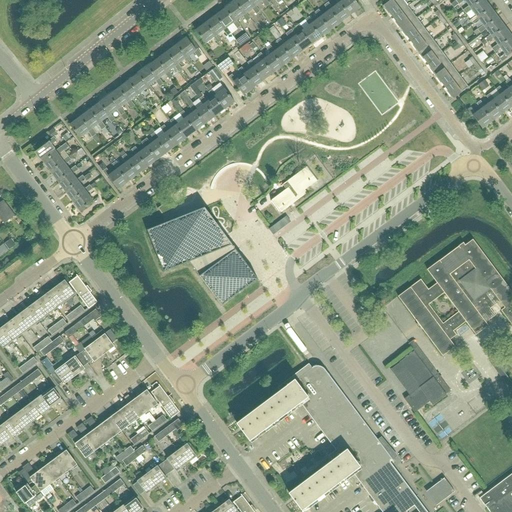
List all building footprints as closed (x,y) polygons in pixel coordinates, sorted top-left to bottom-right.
[(248,0),(235,0),(234,1),(244,14),(246,13),(252,9),(256,15),(260,12),(255,6),(253,7),(248,0)] [(340,2),(350,15),(360,8),(354,0),(342,0),(342,1),(341,0),(334,0),(338,4),(340,2)] [(393,17),(408,6),(403,0),(384,0),(383,1),(385,4),(383,6),(388,14),(389,13),(393,17)] [(454,9),(465,0),(464,0),(456,0),(451,5),(454,9)] [(480,0),(464,0),(465,0),(469,6),(463,10),(462,9),(457,13),(460,17),(465,13),(466,14),(472,10),(470,8),(480,0)] [(472,10),(476,16),(470,20),(473,24),(479,20),(479,19),(478,17),(491,8),(484,0),(480,0),(470,8),(472,10)] [(236,20),(242,16),(246,22),(250,19),(246,13),(244,14),(234,1),(224,9),(234,22),(236,20)] [(341,23),(350,15),(340,2),(338,4),(332,8),(328,2),(324,5),(328,11),(331,9),(341,23)] [(416,18),(408,6),(393,17),(396,22),(395,22),(400,30),(416,18)] [(498,17),(491,8),(478,17),(479,19),(479,20),(483,25),(477,29),(480,33),(486,29),(485,27),(498,17)] [(224,9),(215,16),(224,29),(227,27),(232,23),(237,29),(241,26),(236,20),(234,22),(224,9)] [(331,30),(341,23),(331,9),(328,11),(322,15),(318,10),(314,13),(318,18),(319,18),(321,16),(331,30)] [(215,16),(205,23),(215,36),(217,34),(217,35),(223,30),(227,36),(231,33),(227,27),(224,29),(215,16)] [(318,18),(313,22),(309,17),(305,20),(309,25),(311,24),(321,37),(331,30),(321,16),(319,18),(318,18)] [(505,27),(498,17),(485,27),(486,29),(490,35),(481,42),(484,46),(493,39),(494,39),(492,37),(505,27)] [(410,40),(425,29),(416,18),(400,30),(406,37),(407,36),(410,40)] [(221,40),(217,35),(217,34),(215,36),(205,23),(195,31),(205,44),(213,38),(217,43),(221,40)] [(309,25),(303,29),(299,24),(295,27),(299,32),(299,33),(302,31),(312,45),(321,38),(321,37),(311,24),(309,25)] [(511,36),(505,27),(492,37),(494,39),(493,39),(497,44),(492,49),(495,53),(500,48),(501,48),(499,46),(511,36)] [(434,41),(425,29),(410,40),(413,45),(412,45),(417,53),(434,41)] [(474,29),(466,35),(469,40),(478,34),(474,29)] [(292,38),(302,52),(312,45),(302,31),(299,33),(299,32),(295,35),(291,30),(285,34),(290,40),(292,38)] [(483,37),(480,33),(467,42),(470,47),(483,37)] [(499,58),(502,62),(508,58),(507,56),(511,52),(511,36),(499,46),(501,48),(500,48),(505,54),(499,58)] [(202,55),(197,49),(196,50),(186,37),(176,45),(186,58),(188,56),(188,57),(193,53),(198,58),(202,55)] [(290,40),(284,44),(280,38),(276,41),(280,47),(282,46),(292,59),(297,55),(298,56),(302,52),(292,38),(290,40)] [(427,64),(442,52),(434,41),(417,53),(423,60),(424,59),(427,64)] [(186,58),(176,45),(167,52),(176,65),(178,64),(184,60),(188,65),(192,62),(188,57),(188,56),(186,58)] [(280,47),(274,51),(270,45),(266,48),(270,54),(272,53),(283,66),(292,59),(282,46),(280,47)] [(476,55),(481,62),(487,57),(482,51),(476,55)] [(168,71),(169,71),(174,67),(179,73),(182,70),(178,64),(176,65),(167,52),(157,59),(167,72),(168,71)] [(451,64),(442,52),(427,64),(430,68),(429,68),(435,76),(451,64)] [(270,54),(265,58),(261,53),(257,56),(261,61),(263,60),(273,73),(283,66),(272,53),(270,54)] [(159,78),(165,74),(169,80),(173,77),(169,71),(168,71),(167,72),(157,59),(147,66),(157,79),(159,78)] [(213,66),(208,59),(201,63),(206,71),(213,66)] [(253,67),(263,81),(273,73),(263,60),(261,61),(255,65),(251,60),(247,63),(251,68),(251,69),(253,67)] [(476,63),(473,65),(482,76),(484,75),(484,73),(476,63)] [(444,87),(459,75),(451,64),(435,76),(440,83),(441,82),(444,87)] [(147,87),(149,85),(155,81),(159,87),(163,84),(159,78),(157,79),(147,66),(138,74),(147,87)] [(208,72),(208,73),(216,83),(223,77),(215,67),(208,72)] [(251,69),(251,68),(246,73),(241,67),(237,70),(242,76),(244,74),(254,87),(263,81),(253,67),(251,69)] [(147,87),(138,74),(128,81),(138,94),(140,92),(145,89),(149,95),(153,100),(156,97),(152,92),(154,91),(149,85),(147,87)] [(244,95),(254,87),(244,74),(242,76),(236,80),(232,74),(228,77),(233,84),(234,83),(244,95)] [(468,87),(459,75),(444,87),(447,91),(446,92),(452,99),(468,87)] [(224,110),(214,97),(212,98),(210,95),(204,99),(196,88),(203,83),(200,79),(189,87),(198,99),(203,105),(205,104),(214,117),(220,113),(221,114),(224,111),(224,110)] [(128,101),(130,100),(136,95),(140,101),(144,98),(140,92),(138,94),(128,81),(118,88),(128,101)] [(208,92),(210,95),(212,98),(214,97),(224,110),(235,102),(225,88),(216,95),(212,89),(213,88),(210,83),(205,87),(209,92),(208,92)] [(511,107),(511,106),(511,86),(511,87),(510,88),(509,88),(504,92),(500,86),(496,89),(500,95),(502,94),(511,107)] [(121,107),(126,103),(131,108),(135,105),(130,100),(128,101),(118,88),(109,95),(118,109),(121,107)] [(502,114),(511,107),(502,94),(500,95),(494,99),(490,93),(486,96),(490,102),(491,102),(492,101),(502,114)] [(118,109),(109,95),(99,103),(109,116),(111,114),(111,115),(117,110),(124,120),(128,118),(125,113),(121,107),(118,109)] [(492,121),(502,114),(492,101),(491,102),(490,102),(485,106),(480,101),(476,104),(481,110),(483,108),(492,121)] [(99,103),(89,110),(99,123),(101,121),(102,122),(107,118),(111,123),(115,120),(111,115),(111,114),(109,116),(99,103)] [(205,124),(214,117),(205,104),(203,105),(197,110),(196,108),(193,104),(189,107),(193,112),(195,111),(205,124)] [(205,124),(195,111),(193,112),(187,117),(178,105),(175,107),(180,113),(179,114),(183,120),(185,118),(195,132),(205,124)] [(482,129),(492,121),(483,108),(481,110),(475,114),(471,108),(467,111),(471,117),(473,116),(482,129)] [(99,123),(89,110),(80,117),(89,130),(92,129),(98,125),(105,134),(109,131),(102,122),(101,121),(99,123)] [(89,130),(80,117),(70,125),(80,138),(88,132),(96,142),(100,139),(92,129),(89,130)] [(186,139),(195,132),(185,118),(183,120),(178,124),(173,118),(169,121),(173,127),(176,125),(186,139)] [(176,125),(173,127),(168,131),(164,125),(160,128),(164,134),(166,132),(176,146),(186,139),(176,125)] [(167,153),(176,146),(166,132),(164,134),(158,138),(151,129),(148,131),(151,135),(150,136),(154,141),(157,139),(167,153)] [(54,137),(48,142),(49,143),(36,152),(43,163),(56,153),(55,151),(51,145),(57,141),(54,137)] [(157,160),(167,153),(157,139),(154,141),(151,144),(146,138),(141,143),(145,148),(147,147),(157,160)] [(43,163),(51,172),(64,162),(62,161),(59,157),(62,155),(61,153),(69,147),(66,143),(55,151),(56,153),(43,163)] [(137,154),(148,167),(157,160),(147,147),(145,148),(139,152),(135,147),(131,150),(135,155),(137,154)] [(138,174),(148,167),(137,154),(135,155),(130,160),(123,150),(119,153),(122,157),(121,157),(126,163),(128,161),(138,174)] [(231,178),(243,169),(228,150),(197,174),(209,188),(217,182),(225,191),(235,183),(231,178)] [(389,153),(388,154),(402,172),(411,165),(399,150),(392,156),(389,153)] [(70,170),(65,165),(71,160),(68,156),(62,161),(64,162),(51,172),(58,182),(71,172),(70,170)] [(128,182),(138,174),(128,161),(126,163),(120,167),(112,156),(108,159),(112,164),(116,170),(118,168),(128,182)] [(118,189),(128,182),(118,168),(116,170),(110,174),(102,163),(98,166),(107,178),(108,176),(118,189)] [(71,172),(58,182),(65,192),(78,182),(77,180),(73,174),(78,170),(75,166),(70,170),(71,172)] [(270,201),(280,213),(307,193),(305,190),(318,180),(308,166),(281,186),(281,187),(285,184),(288,188),(270,201)] [(65,192),(72,201),(85,191),(84,189),(80,184),(85,180),(87,181),(92,177),(89,173),(83,177),(82,175),(77,180),(78,182),(65,192)] [(85,191),(72,201),(80,211),(93,201),(87,194),(93,189),(92,189),(97,185),(94,182),(90,185),(84,189),(85,191)] [(177,207),(171,199),(157,208),(158,210),(164,217),(177,207)] [(0,218),(4,224),(15,216),(3,200),(0,202),(0,218)] [(203,209),(147,231),(163,272),(188,262),(221,306),(256,279),(203,209)] [(269,229),(273,235),(290,222),(286,216),(269,229)] [(511,325),(511,292),(491,264),(481,251),(473,239),(465,246),(463,243),(427,270),(428,272),(437,283),(428,290),(421,280),(399,296),(398,296),(442,356),(455,347),(450,340),(456,335),(453,331),(466,322),(475,335),(488,325),(485,322),(495,315),(490,308),(496,303),(501,310),(511,325)] [(69,282),(88,308),(89,309),(97,303),(97,302),(77,275),(76,275),(77,276),(69,282)] [(66,301),(71,297),(72,299),(76,296),(75,295),(75,294),(65,280),(59,284),(58,282),(54,285),(55,287),(66,301)] [(66,301),(55,287),(50,291),(49,289),(45,292),(46,294),(57,308),(62,304),(63,305),(67,303),(66,301)] [(57,308),(46,294),(41,298),(40,296),(36,299),(37,301),(37,300),(48,315),(53,311),(54,312),(58,310),(57,308)] [(37,300),(37,301),(32,304),(31,302),(27,305),(28,307),(29,307),(39,321),(44,317),(45,319),(49,316),(48,315),(37,300)] [(81,305),(73,311),(77,316),(85,311),(81,305)] [(29,307),(28,307),(23,311),(22,309),(18,312),(19,314),(20,314),(30,328),(35,324),(36,326),(40,323),(39,322),(39,321),(29,307)] [(95,321),(97,319),(101,316),(96,309),(80,321),(84,327),(93,319),(95,321)] [(70,322),(77,316),(73,311),(66,316),(70,322)] [(20,314),(19,314),(14,318),(13,316),(9,319),(10,321),(11,321),(21,335),(26,331),(28,332),(31,330),(30,328),(20,314)] [(63,319),(55,324),(59,330),(67,324),(63,319)] [(11,321),(10,321),(6,324),(4,323),(0,326),(2,327),(12,341),(17,338),(18,339),(22,336),(21,335),(11,321)] [(69,337),(84,327),(80,321),(65,332),(69,337)] [(52,335),(59,330),(55,324),(48,330),(52,335)] [(12,342),(12,341),(2,327),(0,328),(0,343),(3,348),(9,344),(10,346),(13,343),(12,342)] [(95,341),(104,354),(114,346),(102,330),(92,337),(95,341)] [(299,331),(294,334),(307,357),(312,355),(299,331)] [(64,341),(60,336),(50,344),(54,349),(64,341)] [(45,347),(52,342),(48,337),(41,342),(45,347)] [(80,353),(88,363),(93,360),(94,362),(104,354),(95,341),(85,349),(80,353)] [(45,347),(41,342),(33,348),(37,353),(45,347)] [(54,349),(50,344),(40,351),(44,356),(54,349)] [(511,345),(507,349),(509,351),(503,355),(503,356),(511,367),(511,345)] [(66,363),(65,363),(75,376),(85,369),(83,367),(88,363),(80,353),(78,354),(73,348),(61,357),(66,363)] [(439,373),(438,373),(433,376),(414,351),(390,369),(409,395),(404,399),(414,413),(429,401),(432,405),(446,395),(435,380),(441,376),(440,375),(439,376),(438,374),(439,373)] [(503,356),(496,362),(494,359),(490,362),(511,392),(511,383),(504,373),(511,367),(503,356)] [(34,357),(26,363),(30,368),(38,362),(34,357)] [(23,374),(30,368),(26,363),(19,368),(23,374)] [(64,384),(75,376),(65,363),(55,371),(55,372),(50,375),(58,385),(63,382),(64,384)] [(312,367),(295,380),(308,397),(300,403),(336,450),(339,454),(347,448),(354,458),(360,466),(357,469),(362,476),(366,473),(369,477),(385,465),(392,460),(393,461),(394,461),(378,440),(377,439),(325,369),(324,368),(323,367),(321,366),(320,366),(318,366),(316,363),(312,367)] [(38,369),(31,375),(35,380),(42,374),(38,369)] [(6,378),(1,382),(5,387),(14,380),(7,371),(3,374),(6,378)] [(32,382),(28,377),(21,382),(25,387),(32,382)] [(280,389),(236,423),(240,428),(241,430),(249,441),(250,440),(300,403),(308,397),(295,380),(295,379),(280,389)] [(22,389),(18,384),(11,389),(15,395),(22,389)] [(151,392),(170,418),(171,418),(179,412),(180,412),(159,384),(158,385),(159,386),(151,392)] [(52,387),(42,395),(51,407),(61,400),(52,387)] [(136,395),(137,397),(138,397),(148,411),(153,407),(154,408),(158,406),(157,404),(147,390),(141,394),(140,392),(136,395)] [(8,391),(1,397),(5,402),(12,397),(8,391)] [(41,415),(51,407),(42,395),(32,402),(41,415)] [(148,411),(138,397),(137,397),(132,401),(131,399),(127,402),(128,403),(129,403),(139,417),(145,413),(146,415),(149,412),(148,411)] [(32,402),(22,409),(32,422),(41,415),(32,402)] [(139,418),(139,417),(129,403),(128,403),(123,407),(122,405),(118,408),(119,410),(120,410),(130,424),(136,420),(137,421),(140,419),(139,418)] [(22,430),(32,422),(22,409),(12,417),(22,430)] [(109,415),(111,417),(121,431),(127,427),(128,428),(131,426),(130,424),(120,410),(119,410),(114,414),(113,412),(109,415)] [(233,411),(229,414),(234,420),(238,417),(233,411)] [(163,415),(155,421),(159,426),(167,420),(163,415)] [(12,417),(2,424),(12,437),(22,430),(12,417)] [(121,431),(111,417),(106,421),(104,419),(100,422),(102,424),(102,423),(112,438),(118,433),(119,435),(122,432),(121,431)] [(183,426),(178,419),(162,431),(166,436),(172,432),(177,439),(181,436),(177,431),(183,426)] [(152,431),(159,426),(155,421),(148,426),(152,431)] [(112,438),(102,423),(102,424),(97,427),(95,426),(91,428),(93,430),(103,444),(109,440),(110,441),(113,439),(112,438)] [(0,441),(2,444),(12,437),(2,424),(0,425),(0,441)] [(142,439),(149,434),(145,428),(138,434),(142,439)] [(103,444),(93,430),(88,434),(86,432),(82,435),(84,437),(95,451),(100,447),(101,448),(104,446),(103,444)] [(162,431),(155,437),(158,442),(166,436),(162,431)] [(130,440),(134,445),(142,439),(138,434),(130,440)] [(84,437),(79,441),(77,439),(73,442),(85,458),(95,451),(84,437)] [(177,450),(177,451),(186,464),(196,456),(187,443),(181,448),(179,444),(175,447),(177,450)] [(127,457),(134,451),(130,446),(123,452),(127,457)] [(142,446),(132,453),(136,458),(146,451),(142,446)] [(332,460),(288,493),(302,510),(352,472),(357,469),(360,466),(347,448),(339,454),(332,460)] [(56,455),(57,457),(68,471),(73,467),(74,468),(77,466),(76,465),(77,464),(66,450),(61,454),(59,452),(56,455)] [(176,471),(186,464),(177,451),(162,462),(170,473),(175,469),(176,471)] [(127,457),(123,452),(116,457),(120,462),(127,457)] [(126,466),(136,458),(132,453),(122,461),(126,466)] [(67,471),(68,471),(57,457),(52,461),(50,459),(47,462),(48,464),(59,478),(64,474),(65,475),(68,472),(67,471)] [(151,470),(147,473),(157,486),(167,478),(165,476),(170,473),(162,462),(157,466),(153,460),(147,465),(151,470)] [(59,478),(48,464),(43,468),(41,466),(38,469),(39,470),(50,485),(55,480),(56,482),(59,479),(59,478)] [(362,484),(374,501),(398,482),(385,465),(369,477),(366,473),(362,476),(357,469),(352,472),(362,484)] [(116,467),(108,473),(112,478),(120,472),(116,467)] [(32,480),(41,491),(44,496),(53,489),(50,485),(39,470),(34,474),(33,472),(29,475),(32,480)] [(105,483),(112,478),(108,473),(101,478),(105,483)] [(147,494),(157,486),(147,473),(137,481),(138,481),(133,485),(140,495),(145,491),(147,494)] [(511,511),(511,474),(489,491),(479,498),(486,507),(489,511),(511,511)] [(444,478),(433,486),(443,500),(454,491),(444,478)] [(120,479),(113,484),(117,490),(124,484),(120,479)] [(36,495),(41,491),(32,480),(20,488),(19,486),(14,489),(16,492),(25,503),(28,508),(33,504),(30,500),(36,495)] [(374,501),(382,511),(407,494),(398,482),(374,501)] [(90,486),(83,492),(87,497),(94,491),(90,486)] [(110,486),(103,492),(107,497),(114,492),(110,486)] [(79,502),(87,497),(83,492),(76,497),(79,502)] [(104,499),(101,494),(93,499),(97,504),(104,499)] [(233,502),(240,511),(254,511),(241,494),(241,496),(233,502)] [(398,511),(413,502),(407,494),(382,511),(398,511)] [(124,504),(129,511),(140,511),(144,509),(134,497),(124,504)] [(69,510),(76,505),(73,499),(65,505),(69,510)] [(218,505),(220,506),(224,511),(238,511),(229,499),(223,503),(222,502),(218,505)] [(91,501),(83,507),(87,511),(95,506),(91,501)]
